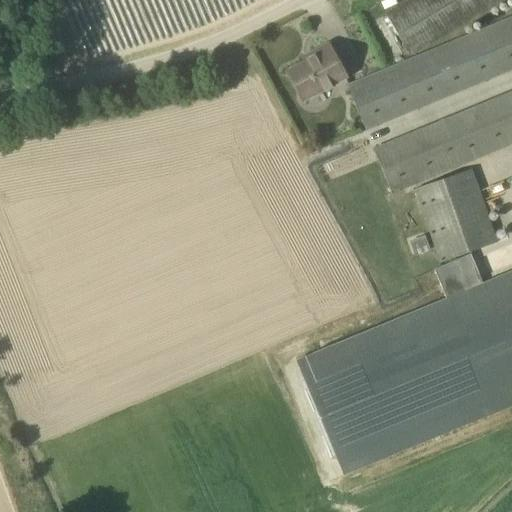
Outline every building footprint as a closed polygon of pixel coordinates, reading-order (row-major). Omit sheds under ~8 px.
[(408,0),(389,12),(414,54),(504,0),(408,0)] [(511,67),(511,15),(348,86),(366,130),(511,67)] [(302,102),(347,78),(328,44),(310,54),(312,58),(286,72),(302,102)] [(511,91),(375,151),(393,194),(511,143),(511,91)] [(472,171),(416,191),(442,261),(467,252),(498,241),(472,171)] [(470,255),(434,269),(446,299),(296,361),(344,475),(511,405),(511,270),(482,283),(470,255)]
